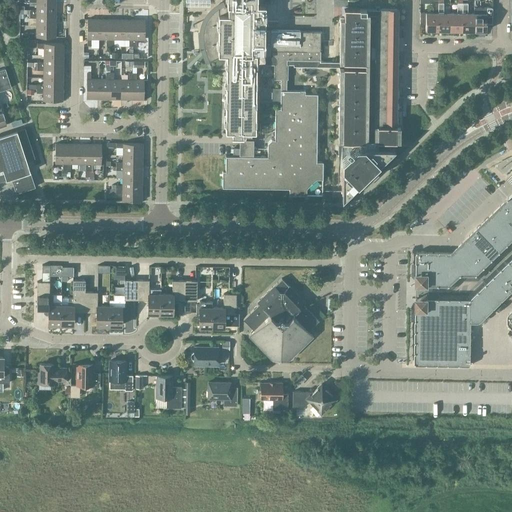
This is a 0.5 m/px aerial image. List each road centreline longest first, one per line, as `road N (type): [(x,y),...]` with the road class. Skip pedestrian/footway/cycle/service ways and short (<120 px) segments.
road 1 (tertiary): [(160,224),(356,225),(456,141)]
road 2 (residential): [(161,121),(73,127),(74,0)]
road 3 (residential): [(349,370),(235,367),(235,336),(177,336)]
road 4 (tertiary): [(6,222),(160,224)]
road 5 (residential): [(139,340),(52,339),(5,327)]
road 6 (residential): [(161,121),(163,0)]
